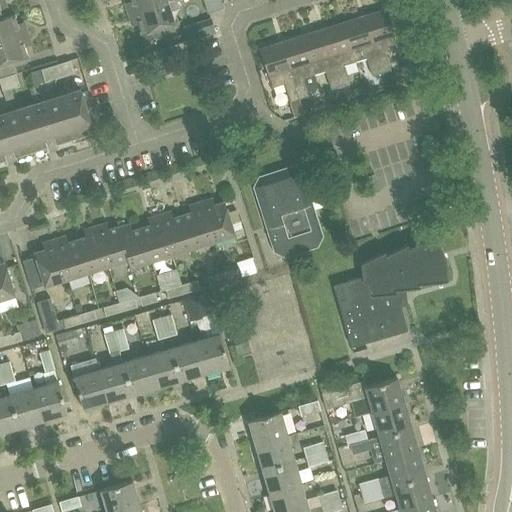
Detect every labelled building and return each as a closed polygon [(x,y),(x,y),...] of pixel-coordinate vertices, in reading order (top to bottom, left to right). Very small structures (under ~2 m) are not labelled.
[(129,0),(128,5),(125,6),(128,13),(169,0),(129,0)] [(175,0),(169,0),(128,13),(130,21),(133,20),(138,24),(142,33),(146,46),(166,39),(162,27),(175,23),(171,11),(178,8),(175,0)] [(223,8),(220,0),(202,0),(207,13),(223,8)] [(386,9),(365,15),(383,73),(391,70),(386,52),(398,48),(386,9)] [(4,18),(0,19),(0,41),(29,33),(27,25),(24,26),(19,23),(17,14),(4,18)] [(365,15),(343,22),(356,61),(367,58),(372,76),(383,73),(365,15)] [(343,22),(323,29),(341,85),(350,83),(344,65),(356,61),(343,22)] [(323,29),(303,35),(315,74),(327,70),(332,88),(341,85),(323,29)] [(29,33),(0,41),(0,64),(11,61),(29,55),(26,45),(29,39),(31,39),(29,33)] [(303,35),(282,41),(300,98),(309,95),(303,77),(315,74),(303,35)] [(229,39),(211,44),(217,64),(234,59),(229,39)] [(300,98),(282,41),(260,48),(272,87),(285,83),(291,101),(300,98)] [(68,61),(50,67),(54,78),(72,73),(68,61)] [(50,67),(40,70),(43,82),(54,78),(50,67)] [(15,74),(7,76),(11,89),(20,86),(16,73),(15,74)] [(395,81),(392,73),(384,76),(386,83),(395,81)] [(1,78),(0,78),(0,84),(2,92),(11,89),(7,76),(1,78)] [(82,89),(59,96),(74,142),(96,135),(82,89)] [(59,96),(37,103),(52,149),(74,142),(59,96)] [(309,97),(300,100),(303,109),(312,107),(309,97)] [(37,103),(14,110),(29,156),(52,149),(37,103)] [(14,110),(0,114),(0,138),(6,159),(8,163),(29,156),(14,110)] [(273,252),(283,257),(317,246),(322,236),(301,170),(291,165),(258,175),(253,186),(273,252)] [(208,200),(201,203),(214,241),(234,235),(225,203),(214,206),(209,202),(208,200)] [(192,212),(183,215),(193,247),(214,241),(201,203),(194,205),(195,208),(192,212)] [(168,213),(160,215),(172,254),(193,247),(183,215),(174,218),(169,215),(168,213)] [(150,225),(142,228),(152,260),(172,254),(160,215),(152,218),(153,220),(150,225)] [(103,224),(96,226),(107,265),(128,258),(120,228),(119,227),(109,230),(104,227),(103,224)] [(85,237),(77,239),(87,271),(107,265),(96,226),(88,229),(89,231),(85,237)] [(126,226),(120,228),(128,258),(131,266),(152,260),(142,228),(132,231),(127,228),(126,226)] [(332,284),(350,346),(408,329),(401,306),(406,304),(404,288),(419,286),(418,283),(448,280),(445,255),(434,233),(408,247),(406,243),(386,254),(384,251),(360,263),(361,276),(332,284)] [(61,236),(54,239),(66,277),(87,271),(77,239),(68,242),(62,239),(61,236)] [(44,250),(35,252),(45,284),(66,277),(54,239),(47,241),(48,244),(44,250)] [(240,274),(240,276),(257,271),(253,257),(237,262),(238,267),(240,274)] [(0,298),(15,294),(4,262),(0,263),(0,298)] [(238,267),(223,272),(225,279),(240,274),(238,267)] [(223,272),(207,276),(209,283),(225,279),(223,272)] [(196,279),(181,284),(184,292),(199,288),(196,279)] [(181,284),(165,288),(168,297),(184,292),(181,284)] [(155,291),(139,296),(141,304),(157,300),(155,291)] [(183,299),(183,301),(189,322),(214,314),(208,293),(208,292),(183,299)] [(134,297),(118,302),(121,310),(136,306),(134,297)] [(49,299),(36,303),(45,332),(58,328),(49,299)] [(118,302),(103,306),(106,315),(121,310),(118,302)] [(92,309),(77,314),(79,322),(95,318),(92,309)] [(171,313),(162,316),(167,336),(177,333),(171,313)] [(77,314),(62,318),(64,327),(79,322),(77,314)] [(161,316),(151,319),(157,339),(167,336),(161,316)] [(122,327),(113,330),(118,350),(128,348),(122,327)] [(74,330),(55,335),(59,347),(64,345),(74,342),(77,341),(74,330)] [(113,330),(103,333),(108,353),(118,350),(113,330)] [(17,331),(4,335),(7,344),(21,339),(18,331),(17,331)] [(209,336),(195,340),(204,372),(229,365),(223,346),(219,333),(209,336)] [(195,340),(170,347),(180,379),(204,372),(195,340)] [(234,344),(237,355),(251,351),(247,340),(234,344)] [(170,347),(146,354),(155,386),(180,379),(170,347)] [(49,350),(38,353),(44,372),(55,369),(49,350)] [(146,354),(122,361),(131,393),(155,386),(146,354)] [(94,358),(70,365),(82,408),(107,400),(97,368),(94,358)] [(9,360),(0,362),(0,364),(5,383),(15,380),(9,360)] [(111,364),(97,368),(107,400),(131,393),(122,361),(111,364)] [(367,395),(372,410),(403,401),(396,377),(365,386),(364,386),(367,395)] [(47,383),(33,387),(42,419),(67,412),(58,380),(47,383)] [(33,387),(9,394),(18,426),(42,419),(33,387)] [(9,394),(0,396),(0,431),(18,426),(9,394)] [(298,405),(301,416),(320,410),(317,400),(298,405)] [(372,410),(378,435),(410,426),(403,401),(372,410)] [(248,419),(254,444),(286,435),(280,410),(248,419)] [(378,435),(386,459),(417,450),(410,426),(378,435)] [(364,429),(344,435),(347,444),(367,438),(364,429)] [(254,444),(262,469),(294,459),(286,435),(270,439),(254,444)] [(367,438),(347,444),(350,454),(370,448),(367,438)] [(306,457),(326,451),(323,442),(303,447),(306,457)] [(386,459),(393,484),(424,475),(417,450),(386,459)] [(328,461),(326,451),(306,457),(308,467),(328,461)] [(262,469),(269,493),(301,484),(294,459),(262,469)] [(393,484),(400,508),(432,499),(424,475),(393,484)] [(361,494),(380,488),(377,478),(358,484),(361,494)] [(100,489),(106,511),(111,511),(137,505),(129,480),(100,489)] [(269,493),(274,511),(294,511),(308,508),(301,484),(269,493)] [(364,504),(383,498),(380,488),(361,494),(364,504)] [(337,489),(317,495),(320,505),(340,499),(337,489)] [(58,501),(62,511),(81,506),(77,495),(58,501)] [(340,499),(320,505),(321,511),(330,511),(343,509),(340,499)] [(435,511),(432,499),(400,508),(400,511),(435,511)] [(31,509),(32,511),(53,511),(51,503),(31,509)]
